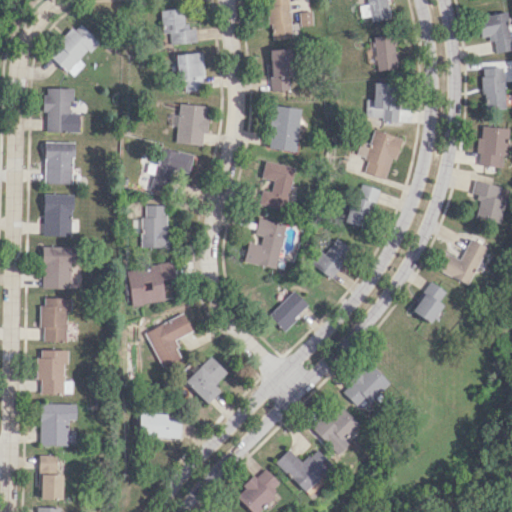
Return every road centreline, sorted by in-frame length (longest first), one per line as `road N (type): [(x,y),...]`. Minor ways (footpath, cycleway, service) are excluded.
road 1 (tertiary): [(420,0),(430,113),(396,234),(353,300),(193,459),(154,511)]
road 2 (tertiary): [(180,511),(372,312),(415,247),(442,176),(452,120),(443,0)]
road 3 (residential): [(59,0),(36,22),(17,65),(6,511)]
road 4 (residential): [(229,0),(240,90),(211,284),(229,321),(294,392)]
